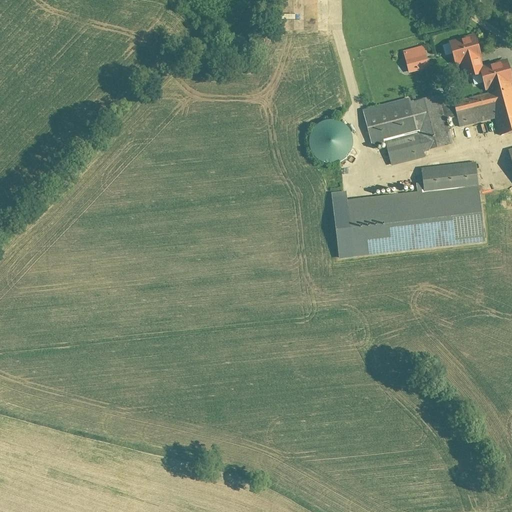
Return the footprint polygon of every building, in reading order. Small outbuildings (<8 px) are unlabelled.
[(477,70),(474,58),(476,58),(471,38),(444,45),(450,66),(457,64),(462,84),(477,80),(479,90),(484,89),(485,96),(452,104),(459,130),(494,121),(497,136),(511,131),(511,111),(505,85),(508,85),(503,64),(477,70)] [(432,69),(428,46),(407,49),(411,73),(432,69)] [(427,159),(425,154),(450,148),(438,100),(422,104),(421,99),(362,113),(370,145),(415,135),(416,138),(383,146),(388,168),(427,159)] [(468,168),(417,172),(419,195),(470,191),(468,168)] [(409,196),(353,198),(354,232),(354,255),(374,255),(373,239),(378,239),(378,235),(388,235),(388,239),(397,239),(397,228),(405,227),(404,207),(410,207),(409,196)]
